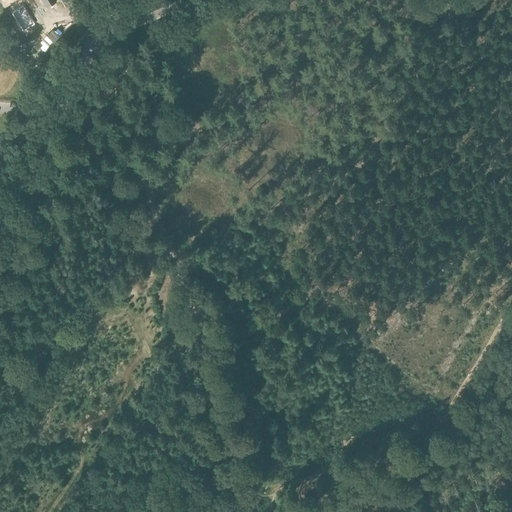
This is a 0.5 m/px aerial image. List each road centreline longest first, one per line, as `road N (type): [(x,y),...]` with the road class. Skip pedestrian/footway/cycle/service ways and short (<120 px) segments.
road 1 (track): [(117,27),(135,165),(210,331),(245,511)]
road 2 (unclassified): [(0,108),(57,103),(99,35),(189,0)]
road 3 (track): [(255,511),(284,486),(426,451)]
road 4 (track): [(426,451),(511,301)]
